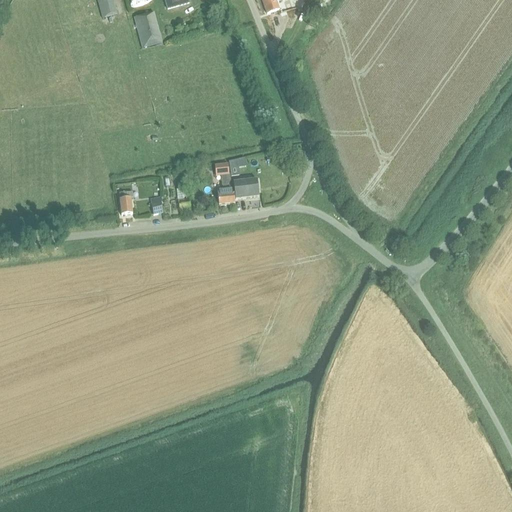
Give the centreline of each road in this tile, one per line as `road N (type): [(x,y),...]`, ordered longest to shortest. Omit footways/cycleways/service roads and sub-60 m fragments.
road 1 (tertiary): [(0,246),(287,208)]
road 2 (tertiary): [(511,455),(409,280)]
road 3 (unclassified): [(312,153),(252,0)]
road 4 (unclassified): [(409,280),(511,166)]
